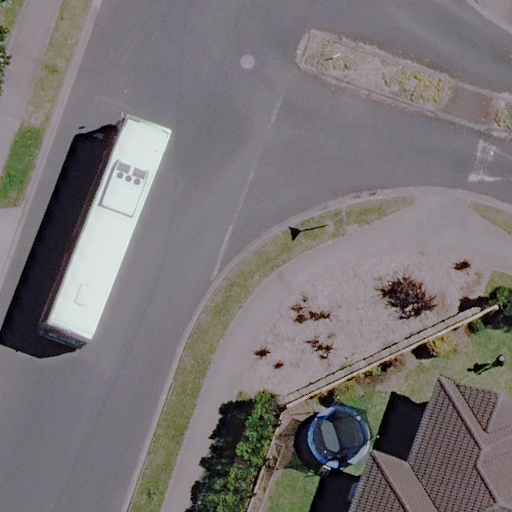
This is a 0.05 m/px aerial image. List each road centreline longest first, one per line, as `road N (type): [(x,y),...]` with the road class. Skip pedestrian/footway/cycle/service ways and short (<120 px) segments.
road 1 (tertiary): [(28,511),(202,20)]
road 2 (residential): [(202,20),(511,127)]
